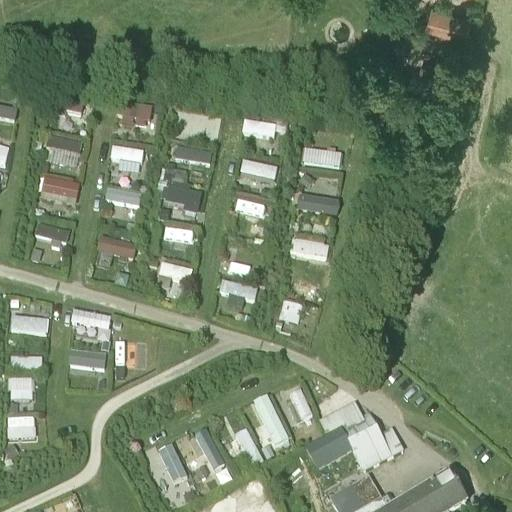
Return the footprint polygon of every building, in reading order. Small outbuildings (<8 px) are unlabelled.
[(426,28),(464,40),(470,21),(432,9),(426,28)] [(433,98),(439,72),(421,68),(416,95),(433,98)] [(94,102),(84,100),(82,108),(92,110),(94,102)] [(0,108),(0,119),(16,121),(17,110),(0,108)] [(156,108),(154,115),(162,117),(163,110),(156,108)] [(424,135),(428,113),(413,110),(408,132),(424,135)] [(219,137),(219,118),(182,116),(181,136),(219,137)] [(277,139),(278,126),(247,123),(246,137),(277,139)] [(81,169),(84,144),(56,140),(53,165),(81,169)] [(0,166),(9,168),(12,148),(0,146),(0,166)] [(178,162),(213,167),(214,155),(180,150),(178,162)] [(146,158),(155,161),(157,153),(148,151),(146,158)] [(306,153),(306,167),(345,168),(345,154),(306,153)] [(245,163),(242,182),(277,188),(281,169),(245,163)] [(166,167),(163,183),(172,185),(175,169),(166,167)] [(48,179),(44,199),(80,207),(84,186),(48,179)] [(305,179),(299,187),(308,194),(314,187),(305,179)] [(158,185),(157,194),(167,196),(168,187),(158,185)] [(143,208),(144,195),(109,193),(109,207),(143,208)] [(262,193),(260,200),(270,203),(272,196),(262,193)] [(302,199),(300,215),(339,218),(340,202),(302,199)] [(241,202),(238,213),(267,219),(269,208),(241,202)] [(169,216),(160,214),(158,225),(167,227),(169,216)] [(70,246),(73,233),(41,225),(38,238),(70,246)] [(127,227),(125,237),(135,239),(137,230),(127,227)] [(265,229),(263,239),(271,241),(273,230),(265,229)] [(168,231),(167,242),(197,243),(197,232),(168,231)] [(329,261),(331,248),(296,241),(293,255),(329,261)] [(102,242),(101,258),(138,259),(139,243),(102,242)] [(32,254),(29,265),(39,267),(42,256),(32,254)] [(112,262),(97,258),(94,271),(109,274),(112,262)] [(157,272),(159,263),(149,262),(148,270),(157,272)] [(191,284),(194,271),(164,265),(162,278),(191,284)] [(318,299),(319,287),(294,284),(292,296),(318,299)] [(229,302),(227,311),(242,315),(245,305),(229,302)] [(283,322),(302,326),(307,308),(287,303),(283,322)] [(13,335),(51,337),(52,321),(14,319),(13,335)] [(119,345),(119,365),(139,365),(139,345),(119,345)] [(102,347),(101,356),(108,357),(109,348),(102,347)] [(43,372),(43,359),(14,358),(14,371),(43,372)] [(13,401),(37,402),(38,381),(13,381),(13,401)] [(99,385),(98,394),(107,394),(107,386),(99,385)] [(291,410),(299,426),(316,418),(304,391),(292,396),(297,407),(291,410)] [(277,449),(292,442),(272,397),(256,404),(277,449)] [(349,450),(362,475),(403,455),(392,433),(381,439),(369,416),(362,420),(355,407),(337,416),(319,425),(325,438),(340,431),(342,435),(349,450)] [(9,409),(9,419),(18,419),(18,410),(9,409)] [(39,419),(10,420),(10,441),(40,440),(39,419)] [(225,483),(232,480),(211,431),(195,438),(212,477),(221,473),(225,483)] [(228,438),(236,460),(256,452),(248,431),(228,438)] [(326,471),(346,461),(342,454),(349,450),(342,435),(304,454),(312,469),(323,464),(326,471)] [(177,447),(161,454),(157,444),(145,449),(168,506),(197,495),(177,447)] [(5,456),(11,465),(20,460),(14,451),(5,456)] [(233,467),(237,475),(243,472),(240,464),(233,467)] [(194,477),(198,485),(208,480),(204,472),(194,477)] [(459,511),(466,508),(449,479),(394,511),(387,511),(369,480),(340,497),(330,504),(334,511),(459,511)] [(192,496),(183,501),(187,510),(196,505),(192,496)]
